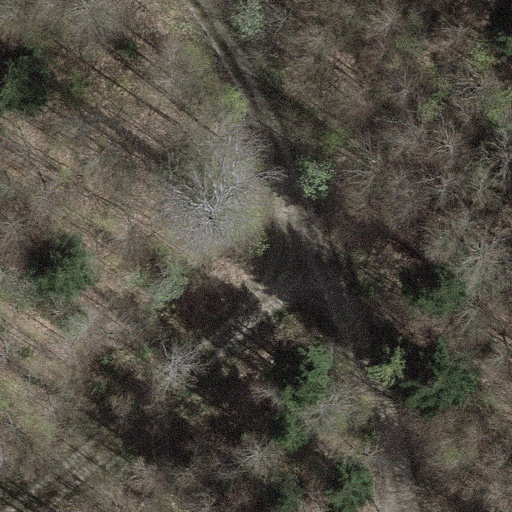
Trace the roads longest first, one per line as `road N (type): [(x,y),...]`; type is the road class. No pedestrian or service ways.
road 1 (track): [(406,511),(366,340),(318,220),(193,0)]
road 2 (track): [(38,511),(156,416),(318,220)]
